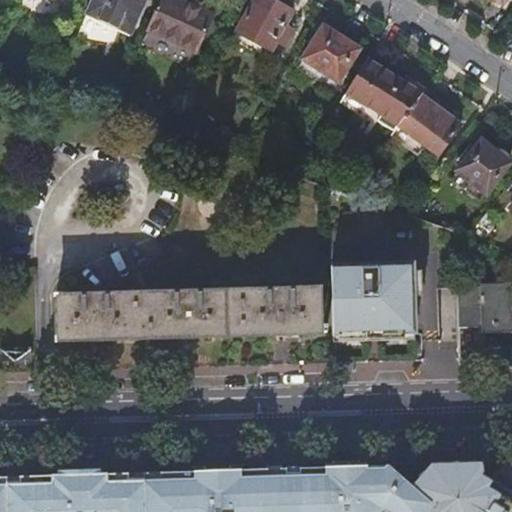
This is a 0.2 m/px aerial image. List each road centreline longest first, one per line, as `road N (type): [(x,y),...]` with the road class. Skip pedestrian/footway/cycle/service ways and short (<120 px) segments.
road 1 (secondary): [(0,425),(511,411)]
road 2 (residential): [(511,94),(368,0)]
